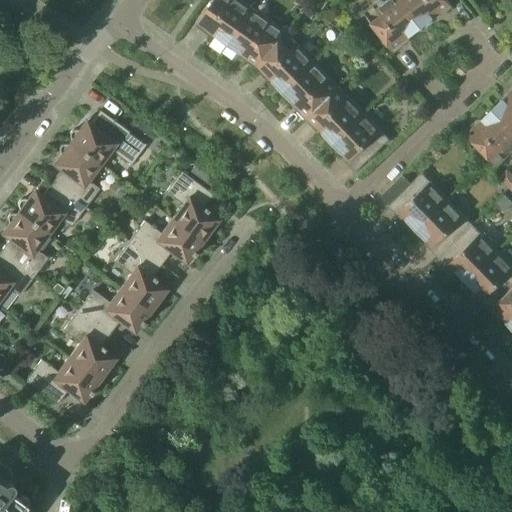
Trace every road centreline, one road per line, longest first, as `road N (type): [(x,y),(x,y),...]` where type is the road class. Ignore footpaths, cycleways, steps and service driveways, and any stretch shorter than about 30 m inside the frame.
road 1 (residential): [(511,397),(287,153),(118,21)]
road 2 (residential): [(92,445),(247,227)]
road 3 (residential): [(0,173),(88,42)]
